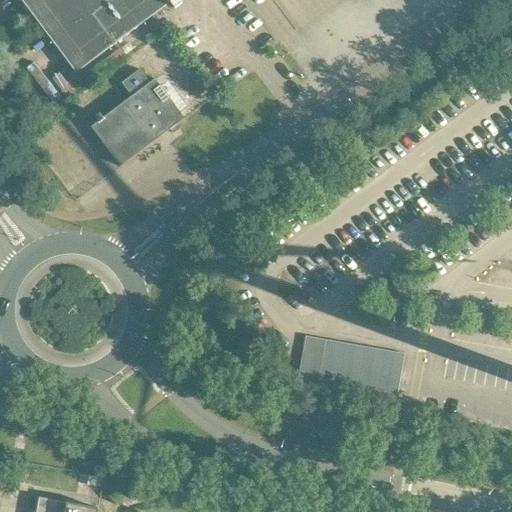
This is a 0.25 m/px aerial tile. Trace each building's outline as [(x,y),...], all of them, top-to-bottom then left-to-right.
[(20,0),(45,32),(76,73),(170,3),(175,9),(186,0),(20,0)] [(184,119),(184,118),(155,79),(150,83),(140,69),(121,83),(131,96),(103,118),(100,114),(95,118),(98,122),(91,127),(120,167),(170,130),(172,133),(179,127),(177,124),(184,119)] [(511,157),(511,88),(276,265),(309,308),(511,157)] [(511,230),(511,162),(407,240),(440,284),(511,230)] [(316,388),(396,402),(405,353),(325,339),(316,388)] [(89,476),(87,485),(95,487),(97,477),(89,476)] [(97,511),(98,509),(67,503),(39,498),(36,511),(97,511)]
